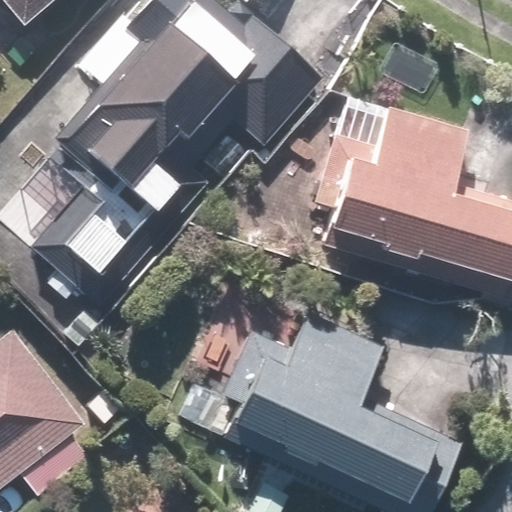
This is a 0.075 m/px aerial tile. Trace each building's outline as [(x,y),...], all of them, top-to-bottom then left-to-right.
[(55,0),(0,0),(0,12),(19,33),(55,0)] [(215,16),(198,0),(142,0),(76,69),(94,87),(40,144),(83,187),(0,273),(0,280),(72,351),(321,92),(228,3),(215,16)] [(466,210),(440,203),(460,131),(377,108),(360,169),(332,161),(310,236),(511,292),(511,209),(470,198),(466,210)] [(198,429),(377,511),(419,511),(451,446),(351,399),(375,347),(304,313),(287,349),(244,329),(198,429)] [(0,481),(9,474),(32,501),(81,459),(64,440),(80,427),(1,333),(0,333),(0,481)]
